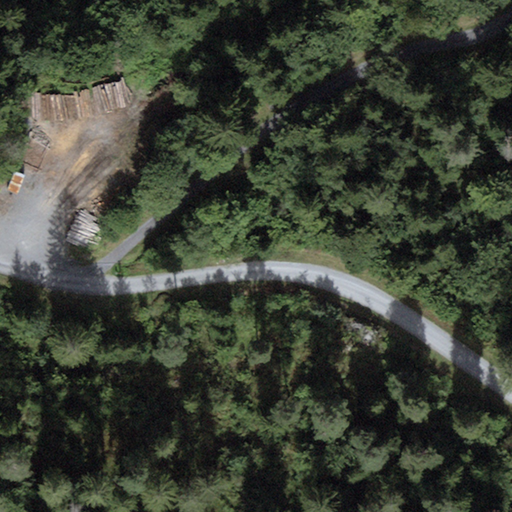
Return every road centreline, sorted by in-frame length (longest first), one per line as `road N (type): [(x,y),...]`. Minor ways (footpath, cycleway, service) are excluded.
road 1 (track): [(80,287),(333,90),(511,16)]
road 2 (track): [(511,392),(394,307),(309,275),(80,287)]
